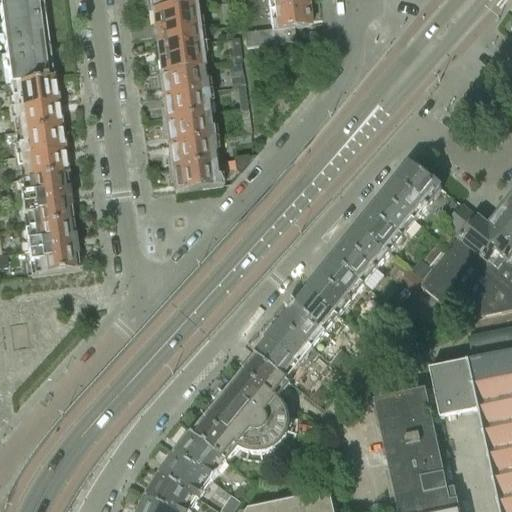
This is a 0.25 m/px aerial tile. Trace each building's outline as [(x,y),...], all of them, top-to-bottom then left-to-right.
[(41,0),(0,0),(0,24),(44,19),(41,0)] [(148,0),(149,2),(146,3),(147,13),(150,13),(190,7),(189,0),(148,0)] [(266,0),(271,33),(310,28),(306,2),(308,0),(266,0)] [(232,2),(225,3),(228,29),(235,24),(232,2)] [(190,7),(150,13),(153,31),(155,52),(179,49),(178,37),(202,34),(200,19),(192,20),(190,7)] [(44,19),(0,24),(0,25),(9,90),(53,84),(44,19)] [(202,34),(178,37),(179,49),(155,52),(157,61),(159,78),(159,79),(199,73),(197,60),(205,59),(203,46),(202,34)] [(263,37),(243,40),(245,52),(265,49),(263,37)] [(240,64),(237,41),(230,42),(233,65),(240,64)] [(159,79),(159,78),(156,79),(157,89),(160,89),(162,100),(210,94),(208,85),(200,86),(199,73),(159,79)] [(244,89),(242,76),(229,78),(230,91),(236,90),(244,89)] [(53,84),(9,90),(5,90),(7,103),(3,103),(4,113),(55,106),(54,94),(57,94),(56,84),(53,84)] [(244,89),(236,90),(239,115),(247,114),(244,89)] [(210,94),(162,100),(163,111),(160,112),(162,125),(205,119),(203,106),(211,105),(210,94)] [(465,99),(457,111),(462,115),(461,116),(473,126),(484,112),(472,102),(470,103),(465,99)] [(55,106),(4,113),(6,126),(16,125),(17,135),(62,129),(60,116),(57,117),(55,106)] [(247,114),(239,115),(242,138),(250,137),(247,114)] [(205,119),(162,125),(163,137),(166,136),(168,148),(216,142),(214,131),(207,132),(205,119)] [(62,129),(17,135),(19,147),(9,148),(11,160),(62,153),(60,142),(63,141),(62,129)] [(250,137),(242,138),(245,158),(234,159),(234,163),(253,160),(250,137)] [(216,142),(168,148),(169,159),(166,159),(168,171),(211,166),(209,153),(217,152),(216,142)] [(62,153),(11,160),(12,171),(22,170),(24,183),(68,177),(66,164),(63,164),(62,153)] [(244,171),(253,160),(234,163),(235,172),(230,173),(226,178),(228,188),(229,188),(244,171)] [(211,166),(168,171),(170,184),(172,184),(174,196),(222,190),(221,178),(213,179),(211,166)] [(429,181),(410,167),(406,172),(404,171),(400,177),(400,179),(394,188),(391,187),(387,193),(388,195),(384,200),(414,225),(442,192),(439,189),(440,188),(430,180),(429,181)] [(68,177),(24,183),(20,183),(21,196),(16,197),(17,207),(68,200),(67,191),(70,191),(68,177)] [(68,200),(17,207),(18,216),(24,215),(26,230),(74,224),(72,210),(69,210),(68,200)] [(362,227),(361,228),(392,253),(414,225),(384,200),(381,204),(378,203),(374,209),(375,211),(368,219),(366,219),(361,224),(362,227)] [(462,208),(447,226),(458,235),(473,217),(462,208)] [(488,229),(477,221),(421,290),(463,324),(511,313),(511,267),(511,265),(511,216),(504,210),(488,229)] [(74,224),(26,230),(28,245),(22,245),(23,254),(74,248),(73,239),(76,238),(74,224)] [(433,240),(438,245),(445,250),(458,235),(447,226),(445,225),(433,240)] [(363,288),(392,253),(361,228),(355,235),(353,235),(348,240),(349,243),(342,251),(340,251),(336,256),(336,258),(333,263),(363,288)] [(422,278),(445,250),(438,245),(423,265),(420,262),(413,271),(422,278)] [(74,248),(23,254),(25,264),(30,263),(33,278),(80,272),(78,257),(75,258),(74,248)] [(339,319),(363,288),(333,263),(329,267),(327,267),(323,272),(323,274),(316,283),(314,283),(310,288),(311,290),(308,294),(339,319)] [(403,303),(419,283),(422,278),(413,271),(411,273),(414,276),(396,298),(403,303)] [(285,322),(283,325),(314,350),(339,319),(308,294),(304,299),(302,299),(297,304),(298,306),(291,315),(289,314),(284,320),(285,322)] [(314,350),(283,325),(278,331),(276,330),(271,336),(272,338),(269,342),(300,367),(314,350)] [(511,511),(511,331),(463,341),(468,365),(430,374),(433,392),(436,405),(440,421),(478,413),(499,511),(511,511)] [(300,367),(269,342),(265,347),(263,346),(259,352),(259,354),(255,359),(289,387),(290,386),(286,384),(300,367)] [(280,403),(277,401),(289,387),(255,359),(246,370),(192,436),(222,462),(226,466),(227,465),(226,464),(238,449),(242,451),(245,453),(249,454),(252,455),(256,456),(260,456),(264,455),(268,454),(271,453),(274,451),(278,448),(280,446),(283,443),(285,439),(286,436),(287,432),(288,429),(288,425),(288,422),(288,419),(287,416),(286,413),(285,410),(283,408),(281,406),(280,403)] [(446,492),(437,450),(428,407),(436,405),(433,392),(376,405),(391,474),(386,475),(393,505),(398,504),(399,511),(459,511),(454,490),(446,492)] [(176,457),(207,480),(212,483),(219,475),(214,471),(222,462),(192,436),(190,439),(187,439),(182,444),(183,448),(176,457)] [(161,478),(194,499),(199,503),(205,493),(200,490),(207,480),(176,457),(174,459),(171,459),(166,465),(167,469),(161,478)] [(320,458),(310,470),(329,486),(339,474),(320,458)] [(153,491),(147,500),(168,511),(190,511),(188,510),(194,499),(161,478),(159,480),(156,480),(152,487),(153,491)] [(333,511),(330,495),(249,511),(333,511)] [(168,511),(147,500),(146,502),(143,503),(139,510),(140,511),(168,511)]
